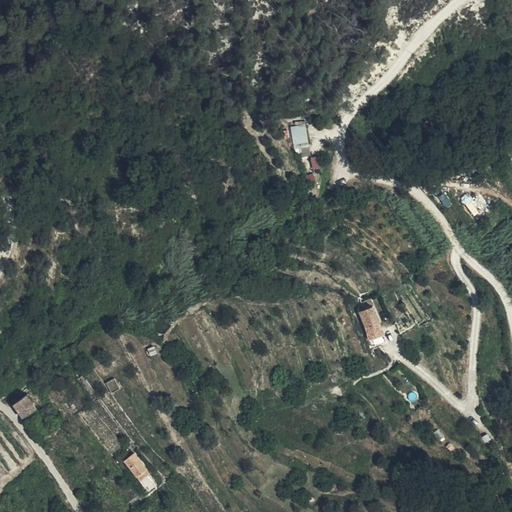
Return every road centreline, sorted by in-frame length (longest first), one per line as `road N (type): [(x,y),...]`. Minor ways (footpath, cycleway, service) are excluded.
road 1 (unclassified): [(459,0),(356,109),(340,141),(351,167),(369,179),(417,190),(511,314)]
road 2 (unclassified): [(0,403),(79,511)]
